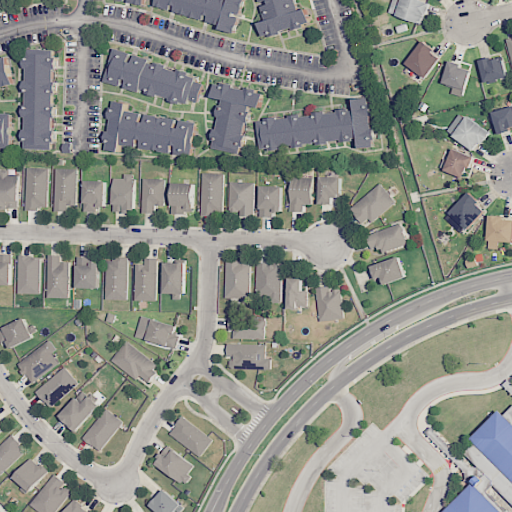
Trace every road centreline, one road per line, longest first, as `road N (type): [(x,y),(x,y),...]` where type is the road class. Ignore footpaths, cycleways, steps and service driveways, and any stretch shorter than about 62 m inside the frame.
road 1 (secondary): [(511,275),(418,305),(337,353),(270,418),(221,490)]
road 2 (secondary): [(235,511),(273,450),(335,384),(421,328),(511,297)]
road 3 (residential): [(0,231),(327,244)]
road 4 (residential): [(118,489),(149,424),(205,343),(209,239)]
road 5 (residential): [(118,489),(55,446),(0,381)]
road 6 (secondary): [(440,296),(345,361),(335,384)]
